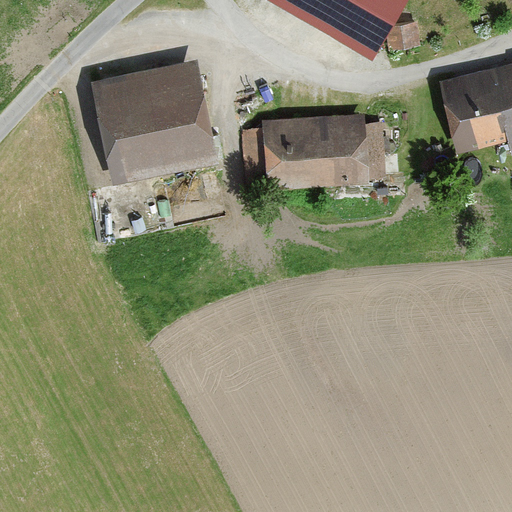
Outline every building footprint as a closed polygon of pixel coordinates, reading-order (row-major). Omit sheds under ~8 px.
[(331,58),(346,22),(306,5),(291,42),(331,58)] [(415,20),(384,24),(388,48),(419,43),(415,20)] [(111,181),(216,156),(192,55),(87,80),(111,181)] [(511,65),(440,82),(455,146),(505,135),(508,149),(511,147),(511,65)] [(383,176),(381,121),(361,122),(361,113),(259,116),(261,188),(364,185),(363,176),(383,176)]
